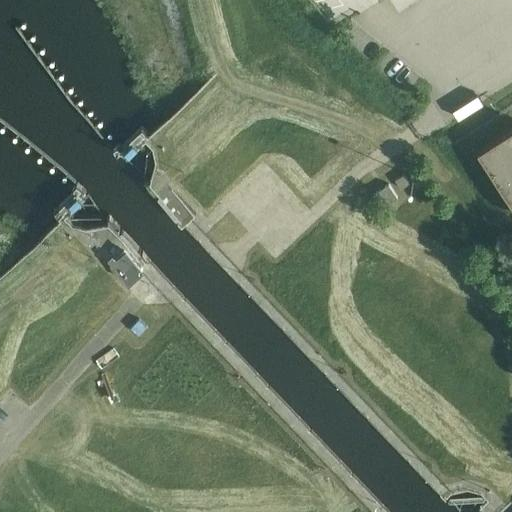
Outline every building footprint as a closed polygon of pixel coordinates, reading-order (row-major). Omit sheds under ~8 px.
[(511,127),(479,149),(511,199),(511,127)] [(401,188),(410,182),(404,174),(395,179),(401,188)] [(182,227),(184,225),(197,213),(169,184),(157,195),(179,219),(177,221),(182,227)] [(385,205),(397,197),(389,184),(376,192),(385,205)] [(141,267),(147,261),(131,243),(114,260),(111,263),(129,282),(143,269),(141,267)]
